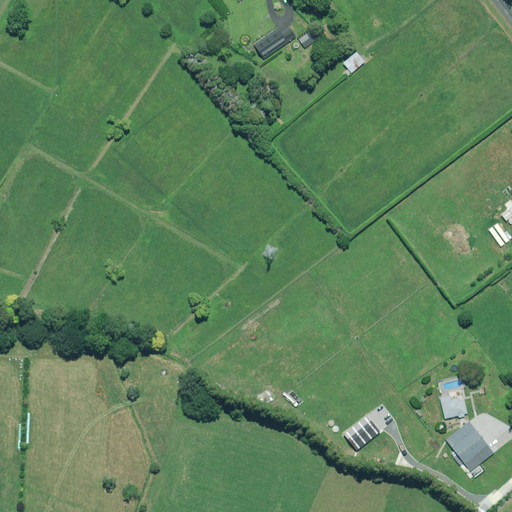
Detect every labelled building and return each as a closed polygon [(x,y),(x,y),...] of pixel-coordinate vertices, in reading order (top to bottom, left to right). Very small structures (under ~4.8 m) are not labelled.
[(292,26),(282,33),(278,28),(254,45),(264,58),(257,63),(261,68),(284,52),(282,48),(299,36),(292,26)] [(314,43),(308,34),(300,40),(305,48),(314,43)] [(365,63),(357,52),(344,63),(352,74),(365,63)] [(508,223),(504,217),(498,221),(502,227),(508,223)] [(452,401),(451,397),(442,399),(446,419),(459,416),(459,418),(469,416),(466,401),(461,402),(460,399),(452,401)] [(471,422),(447,440),(465,464),(488,446),(471,422)] [(481,466),(470,474),(474,479),(484,471),(481,466)]
